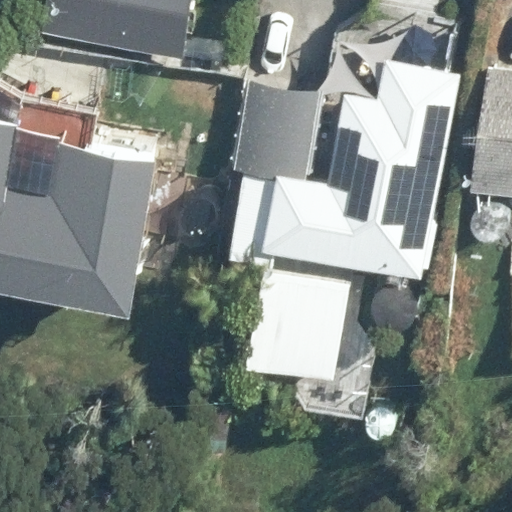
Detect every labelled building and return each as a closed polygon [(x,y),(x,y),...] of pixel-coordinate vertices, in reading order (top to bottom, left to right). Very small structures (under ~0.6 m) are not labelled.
[(54,0),(52,14),(190,38),(197,0),(54,0)] [(431,271),(469,70),(396,57),(388,100),(353,93),(338,179),(290,170),(288,175),(256,169),(240,253),(246,254),(242,271),(272,278),(276,257),(284,259),(287,244),(431,271)] [(477,186),(511,190),(511,61),(495,59),(477,186)] [(0,274),(148,300),(174,150),(74,133),(66,180),(22,173),(30,119),(0,113),(0,274)] [(263,363),(340,374),(354,271),(277,260),(263,363)] [(402,267),(396,268),(391,269),(386,272),(382,275),(378,279),(375,283),(373,288),(371,294),(371,299),(372,304),(373,310),(375,314),(379,319),(383,323),(387,326),(392,328),(397,329),(403,330),(408,329),(413,328),(418,325),(423,322),(427,318),(430,314),(432,309),(433,304),(434,298),(433,293),(432,287),(429,283),(426,278),(422,274),(418,271),(413,269),(408,267),(402,267)]
